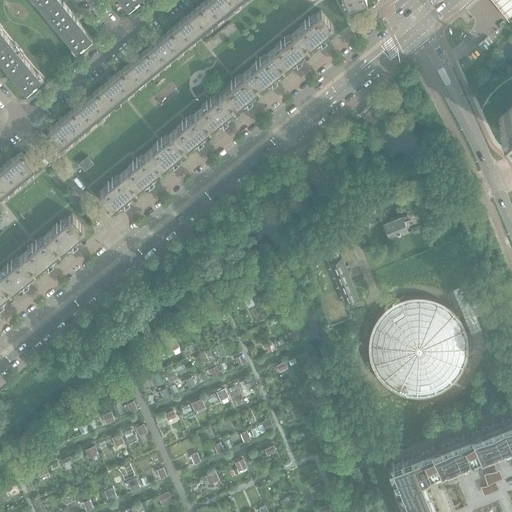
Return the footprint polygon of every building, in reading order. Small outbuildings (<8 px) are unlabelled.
[(35,0),(52,20),(68,7),(63,1),(63,2),(61,0),(35,0)] [(212,20),(236,0),(205,0),(200,5),(212,20)] [(511,13),(511,0),(496,0),(509,16),(511,13)] [(183,43),(212,20),(200,5),(171,28),(183,43)] [(92,38),(80,23),(73,14),(68,7),(52,20),(76,49),(84,43),(84,44),(92,38)] [(332,23),(330,21),(321,10),(296,30),(308,46),(319,37),(322,34),(323,34),(333,25),(331,23),(332,23)] [(17,49),(1,28),(0,27),(0,59),(2,62),(17,49)] [(159,64),(183,43),(171,28),(146,48),(159,64)] [(308,46),(296,30),(271,50),(284,66),(294,57),(298,54),(308,46)] [(488,37),(478,44),(482,49),(491,41),(488,37)] [(134,84),(159,64),(146,48),(122,68),(134,84)] [(41,78),(37,72),(17,49),(2,62),(7,68),(27,91),(34,85),(34,84),(41,78)] [(284,66),(271,50),(247,70),(259,86),(270,77),(273,74),(284,66)] [(110,104),(134,84),(122,68),(97,89),(110,104)] [(259,86),(247,70),(222,91),(234,106),(238,103),(245,97),(248,94),(249,94),(259,86)] [(85,124),(110,104),(97,89),(72,109),(85,124)] [(234,106),(222,91),(197,111),(210,126),(220,117),(224,114),(234,106)] [(374,101),(360,113),(370,125),(378,118),(384,113),(380,108),(374,101)] [(511,105),(499,116),(511,131),(511,105)] [(61,144),(85,124),(72,109),(48,129),(48,128),(47,129),(51,133),(48,134),(56,144),(58,142),(60,144),(61,144)] [(210,126),(197,111),(173,131),(185,146),(196,138),(196,137),(199,134),(200,134),(210,126)] [(185,146),(173,131),(148,151),(160,166),(171,158),(171,157),(175,155),(185,146)] [(34,162),(28,154),(26,152),(24,154),(23,152),(21,150),(21,151),(19,152),(32,168),(34,166),(32,163),(34,162)] [(160,166),(148,151),(123,171),(136,186),(140,183),(147,178),(146,177),(150,175),(160,166)] [(9,186),(32,168),(19,152),(0,167),(0,175),(4,180),(9,186)] [(93,162),(87,155),(79,162),(85,169),(93,162)] [(136,186),(123,171),(99,191),(111,207),(112,206),(122,198),(125,195),(126,195),(132,190),(136,186)] [(0,193),(9,186),(4,180),(0,175),(0,193)] [(373,205),(368,194),(362,197),(368,208),(373,205)] [(83,226),(81,224),(72,213),(47,233),(60,249),(70,240),(74,237),(84,229),(85,228),(83,226)] [(407,228),(404,220),(409,218),(407,213),(384,222),(389,236),(407,228)] [(60,249),(47,233),(23,253),(35,269),(46,260),(49,257),(50,257),(60,249)] [(358,296),(347,270),(341,256),(339,256),(334,244),(326,248),(331,259),(328,260),(345,302),(358,296)] [(35,269),(23,253),(0,272),(0,275),(11,289),(21,280),(25,277),(35,269)] [(271,264),(263,268),(266,274),(274,271),(271,264)] [(11,289),(0,275),(0,297),(11,289)] [(475,291),(467,294),(471,304),(477,319),(493,312),(483,287),(475,291)] [(280,288),(273,291),(275,297),(283,294),(280,288)] [(249,290),(241,294),(244,300),(252,296),(249,290)] [(467,346),(467,345),(466,340),(465,334),(464,329),(462,325),(460,319),(457,316),(454,311),(451,308),(447,305),(443,302),(435,298),(431,296),(426,295),(421,294),(414,294),(408,294),(404,295),(396,298),(392,299),(387,303),(383,306),(380,309),(374,316),(371,319),(369,325),(367,329),(366,334),(365,340),(365,345),(365,349),(366,355),(367,361),(369,365),(373,373),(375,376),(379,380),(382,383),(386,387),(392,390),(396,392),(400,393),(406,395),(412,396),(416,396),(419,396),(425,395),(431,393),(435,392),(443,388),(448,384),(452,381),(455,378),(458,373),(461,369),(462,365),(464,361),(465,355),(466,351),(467,346)] [(220,306),(212,309),(215,316),(223,312),(220,306)] [(194,320),(188,325),(191,329),(198,325),(194,320)] [(297,329),(291,331),(295,339),(300,337),(297,329)] [(175,338),(165,342),(169,351),(179,347),(175,338)] [(271,341),(265,343),(269,351),(271,350),(274,348),(271,341)] [(307,351),(299,355),(302,361),(310,357),(307,351)] [(241,354),(236,357),(239,364),(245,362),(241,354)] [(285,361),(277,364),(280,370),(288,367),(285,361)] [(216,366),(210,368),(214,376),(219,373),(216,366)] [(192,376),(186,378),(189,386),(195,383),(192,376)] [(252,376),(243,379),(247,387),(255,384),(252,376)] [(166,388),(160,390),(163,398),(169,395),(166,388)] [(225,388),(217,391),(220,400),(229,396),(225,388)] [(324,396),(316,400),(320,407),(327,404),(324,396)] [(201,398),(191,402),(195,411),(205,407),(201,398)] [(133,401),(128,404),(131,411),(137,409),(133,401)] [(300,407),(293,410),(296,418),(303,414),(300,407)] [(173,410),(165,414),(168,420),(176,416),(173,410)] [(111,411),(103,415),(107,422),(114,419),(111,411)] [(511,511),(511,414),(391,463),(411,511),(511,511)] [(270,418),(262,422),(266,432),(275,428),(270,418)] [(84,423),(78,425),(82,434),(88,431),(84,423)] [(143,423),(135,427),(139,435),(147,432),(143,423)] [(322,424),(312,428),(315,436),(325,431),(322,424)] [(247,431),(242,433),(245,440),(250,438),(247,431)] [(120,434),(112,437),(116,446),(124,442),(120,434)] [(220,443),(215,445),(218,452),(223,450),(220,443)] [(95,445),(84,449),(88,458),(98,454),(95,445)] [(273,445),(265,448),(268,454),(275,451),(273,445)] [(197,453),(191,455),(194,462),(200,460),(197,453)] [(69,456),(61,460),(64,466),(72,462),(69,456)] [(243,459),(235,462),(238,469),(246,466),(243,459)] [(45,466),(37,470),(39,476),(48,473),(45,466)] [(163,467),(157,469),(160,477),(166,475),(163,467)] [(215,471),(206,475),(209,482),(218,478),(215,471)] [(136,478),(128,481),(131,490),(140,487),(136,478)] [(13,479),(4,483),(7,489),(16,485),(13,479)] [(113,487),(104,491),(109,501),(117,498),(113,487)] [(168,491),(158,496),(161,504),(172,499),(168,491)] [(291,494),(285,497),(289,505),(295,502),(291,494)] [(89,500),(83,502),(87,510),(93,507),(89,500)] [(141,503),(131,508),(132,511),(143,511),(145,511),(141,503)] [(329,503),(319,508),(320,511),(329,511),(332,511),(329,503)]
